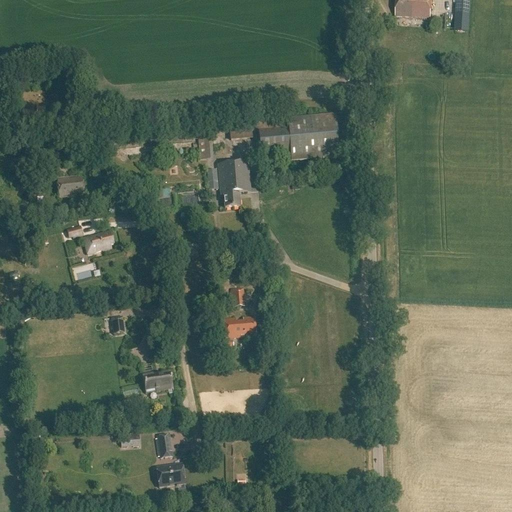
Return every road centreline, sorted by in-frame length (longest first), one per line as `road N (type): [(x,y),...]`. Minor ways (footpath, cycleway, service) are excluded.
road 1 (tertiary): [(371,292),(361,0)]
road 2 (tertiary): [(379,511),(371,292)]
road 3 (residential): [(182,250),(172,296),(200,457)]
road 4 (residential): [(371,292),(239,253),(182,250)]
